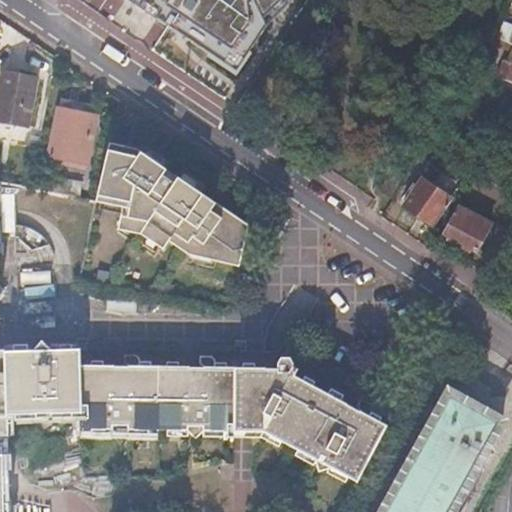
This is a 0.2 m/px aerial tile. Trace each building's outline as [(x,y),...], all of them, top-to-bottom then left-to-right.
[(89,0),(221,89),(278,0),(89,0)] [(511,30),(500,26),(496,35),(511,41),(511,30)] [(35,83),(2,76),(0,86),(0,125),(25,131),(35,83)] [(448,95),(445,102),(494,131),(498,124),(448,95)] [(92,118),(57,111),(46,165),(59,168),(60,161),(83,165),(92,118)] [(511,132),(508,130),(499,143),(511,150),(511,132)] [(122,211),(118,227),(117,233),(139,236),(164,249),(169,242),(189,255),(240,267),(249,226),(133,151),(105,145),(93,205),(122,211)] [(404,174),(392,168),(378,193),(390,201),(404,174)] [(451,199),(421,179),(402,207),(432,228),(451,199)] [(460,210),(453,206),(438,233),(446,237),(460,210)] [(489,224),(460,210),(446,237),(474,250),(489,224)] [(96,286),(105,288),(108,276),(98,274),(96,286)] [(151,296),(171,300),(173,288),(154,284),(151,296)] [(0,416),(6,416),(76,417),(76,421),(203,423),(216,369),(213,369),(213,363),(210,358),(197,358),(197,365),(200,369),(138,368),(138,360),(135,356),(122,356),(122,362),(125,368),(77,367),(78,353),(1,352),(0,350),(0,416)] [(261,392),(251,392),(250,431),(259,431),(313,457),(317,469),(330,465),(359,479),(387,427),(369,418),(372,413),(371,406),(360,400),(357,406),(358,412),(293,381),(296,373),(292,370),(292,356),(280,355),(275,362),(275,370),(261,370),(261,392)] [(234,369),(216,369),(203,423),(200,434),(205,430),(233,431),(234,369)] [(261,370),(234,369),(233,431),(250,431),(251,392),(261,392),(261,370)] [(452,511),(501,421),(446,391),(380,511),(452,511)] [(203,423),(76,421),(77,428),(111,429),(119,439),(127,429),(186,430),(194,440),(200,434),(203,423)]
